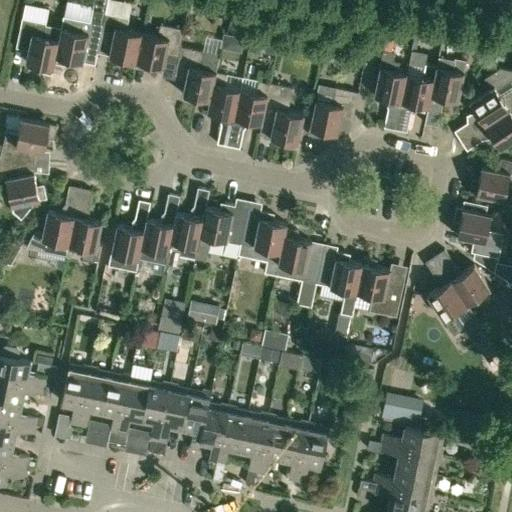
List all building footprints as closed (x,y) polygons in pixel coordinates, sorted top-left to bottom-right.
[(101,33),(106,11),(107,0),(94,0),(90,20),(63,15),(61,26),(62,26),(54,62),(55,62),(64,64),(65,57),(83,60),(87,44),(98,46),(101,33)] [(125,64),(135,66),(142,31),(127,28),(129,16),(106,11),(101,33),(113,36),(109,54),(127,57),(125,64)] [(61,26),(46,23),(46,21),(22,16),(16,46),(28,49),(26,61),(44,65),(42,71),(52,74),(55,62),(54,62),(62,26),(61,26)] [(180,45),(181,45),(184,28),(160,23),(158,34),(142,31),(135,66),(144,68),(146,61),(164,65),(167,52),(178,55),(180,45)] [(277,45),(266,43),(264,53),(274,55),(277,45)] [(204,49),(181,45),(180,45),(178,55),(173,77),(185,80),(183,92),(197,95),(195,102),(208,105),(209,105),(216,70),(220,53),(204,49)] [(409,62),(393,59),(395,51),(383,49),(374,94),(392,97),(391,104),(388,107),(384,125),(396,128),(409,63),(409,62)] [(439,55),(437,65),(428,105),(425,122),(439,124),(442,109),(439,102),(440,95),(458,99),(467,59),(455,56),(454,58),(439,55)] [(428,105),(437,65),(425,62),(425,66),(409,63),(396,128),(407,130),(411,112),(410,108),(411,101),(428,105)] [(461,139),(511,105),(511,68),(500,66),(484,76),(491,86),(470,99),(478,111),(469,112),(470,119),(454,129),(461,139)] [(229,144),(240,87),(225,84),(227,72),(216,70),(209,105),(208,105),(207,110),(225,114),(224,120),(221,123),(217,142),(229,144)] [(264,111),(270,81),(259,79),(256,91),(240,87),(229,144),(240,146),(244,128),(243,124),(244,118),(262,121),(264,111)] [(264,111),(275,113),(270,135),(288,139),(287,146),(297,148),(304,113),(288,110),(293,86),(270,81),(264,111)] [(353,118),(358,90),(335,86),(332,101),(315,98),(308,133),(318,135),(320,128),(338,132),(341,115),(353,118)] [(511,105),(461,139),(467,149),(483,138),(485,135),(490,131),(501,147),(511,139),(511,105)] [(0,155),(0,157),(27,159),(27,147),(44,150),(48,132),(55,133),(57,123),(22,116),(18,132),(7,130),(0,155)] [(471,181),(469,191),(504,199),(508,183),(511,183),(511,158),(501,156),(498,168),(482,165),(478,183),(471,181)] [(27,172),(27,159),(0,157),(0,189),(8,188),(13,210),(21,217),(34,201),(34,200),(47,197),(45,187),(38,188),(34,170),(27,172)] [(67,254),(69,242),(81,186),(70,183),(66,202),(67,205),(66,212),(47,208),(43,230),(36,229),(25,246),(67,254)] [(81,186),(69,242),(85,246),(82,257),(94,260),(103,220),(85,216),(86,209),(88,207),(92,188),(81,186)] [(206,205),(210,188),(198,186),(194,204),(195,208),(194,215),(177,211),(176,211),(166,263),(177,265),(179,253),(195,256),(206,205)] [(176,211),(177,211),(180,194),(169,192),(165,210),(166,214),(165,221),(147,217),(139,257),(166,263),(176,211)] [(147,217),(151,200),(139,198),(135,216),(136,220),(135,227),(117,223),(109,263),(136,269),(139,257),(147,217)] [(238,253),(245,219),(232,216),(235,204),(225,201),(223,208),(206,205),(195,256),(206,259),(209,247),(238,253)] [(456,205),(454,215),(461,216),(457,234),(474,238),(471,250),(498,256),(504,232),(488,229),(491,212),(456,205)] [(286,226),(286,227),(287,222),(269,218),(271,211),(261,209),(258,222),(245,219),(238,253),(267,259),(265,271),(276,273),(286,226)] [(299,229),(286,227),(286,226),(276,273),(304,279),(299,301),(312,304),(316,282),(321,259),(308,257),(312,239),(298,236),(299,229)] [(14,240),(0,256),(0,258),(14,261),(24,242),(14,240)] [(435,254),(467,302),(480,293),(487,303),(497,297),(475,263),(459,273),(455,267),(455,263),(445,247),(435,254)] [(363,262),(362,262),(345,258),(347,251),(337,249),(334,262),(321,259),(316,282),(346,288),(341,310),(351,312),(353,312),(357,290),(363,262)] [(486,332),(467,302),(435,254),(425,260),(436,276),(439,278),(443,283),(427,293),(450,328),(463,319),(476,339),(486,332)] [(357,290),(373,293),(369,309),(397,315),(404,282),(388,279),(390,268),(372,264),(374,257),(364,255),(362,262),(363,262),(357,290)] [(511,263),(497,261),(495,272),(507,279),(511,263)] [(220,307),(192,301),(189,316),(217,322),(220,307)] [(339,309),(338,319),(350,321),(351,312),(341,310),(339,309)] [(178,330),(182,314),(161,310),(158,325),(178,330)] [(184,332),(183,338),(199,341),(202,325),(192,323),(186,321),(184,331),(184,332)] [(209,338),(222,341),(224,328),(212,325),(209,338)] [(138,341),(157,345),(159,336),(160,330),(150,328),(141,326),(138,341)] [(261,340),(263,330),(252,327),(250,338),(261,340)] [(274,348),(285,350),(289,334),(277,332),(274,348)] [(237,350),(239,342),(232,341),(230,348),(237,350)] [(367,347),(346,343),(343,357),(364,361),(367,347)] [(30,359),(18,357),(20,350),(17,346),(6,344),(2,346),(1,353),(0,352),(0,374),(44,384),(46,375),(28,371),(30,359)] [(78,423),(90,366),(69,361),(61,400),(74,403),(70,421),(78,423)] [(366,378),(370,379),(372,372),(373,367),(357,364),(354,376),(366,378)] [(102,409),(110,370),(90,366),(78,423),(87,425),(91,406),(102,409)] [(117,437),(130,374),(110,370),(102,409),(114,411),(109,435),(117,437)] [(42,392),(44,384),(0,374),(0,395),(22,400),(24,388),(42,392)] [(142,417),(150,378),(130,374),(117,437),(126,439),(131,415),(142,417)] [(158,440),(170,383),(150,378),(142,417),(154,419),(150,438),(158,440)] [(182,426),(190,387),(170,383),(158,440),(167,441),(171,423),(182,426)] [(42,392),(50,394),(52,385),(44,384),(42,392)] [(198,448),(210,391),(190,387),(182,426),(193,428),(190,446),(198,448)] [(216,462),(228,405),(209,400),(211,391),(210,391),(198,448),(199,448),(201,439),(211,442),(208,460),(216,462)] [(422,398),(388,392),(383,415),(417,422),(422,398)] [(20,411),(22,400),(0,395),(0,415),(36,423),(38,415),(20,411)] [(240,448),(248,409),(228,405),(216,462),(213,477),(221,479),(228,445),(240,448)] [(256,470),(268,413),(248,409),(240,448),(251,450),(248,468),(256,470)] [(280,456),(288,417),(268,413),(256,470),(265,472),(268,454),(280,456)] [(488,417),(468,413),(464,431),(484,436),(488,417)] [(34,432),(36,423),(0,415),(0,436),(14,440),(16,428),(34,432)] [(38,415),(36,423),(44,425),(45,417),(38,415)] [(296,479),(308,422),(288,417),(280,456),(291,459),(288,477),(296,479)] [(308,462),(321,465),(329,426),(308,422),(296,479),(305,480),(308,462)] [(382,440),(439,452),(443,431),(405,423),(402,436),(384,432),(382,440)] [(107,443),(115,445),(117,437),(109,435),(107,443)] [(11,451),(14,440),(0,436),(0,457),(28,464),(29,455),(11,451)] [(126,439),(117,437),(115,445),(124,447),(126,439)] [(435,472),(439,452),(382,440),(380,449),(399,453),(396,464),(435,472)] [(26,472),(28,464),(0,457),(0,479),(5,480),(8,468),(26,472)] [(431,492),(435,472),(396,464),(394,476),(375,472),(374,480),(431,492)] [(256,470),(248,468),(245,480),(254,482),(256,470)] [(426,511),(431,492),(374,480),(361,478),(359,486),(390,493),(388,504),(426,511)]
